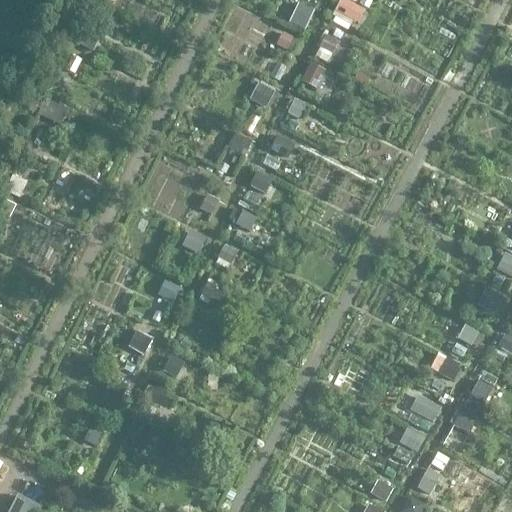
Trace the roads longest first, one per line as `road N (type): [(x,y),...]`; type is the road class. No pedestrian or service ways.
road 1 (track): [(232,511),(501,0)]
road 2 (track): [(0,437),(214,0)]
